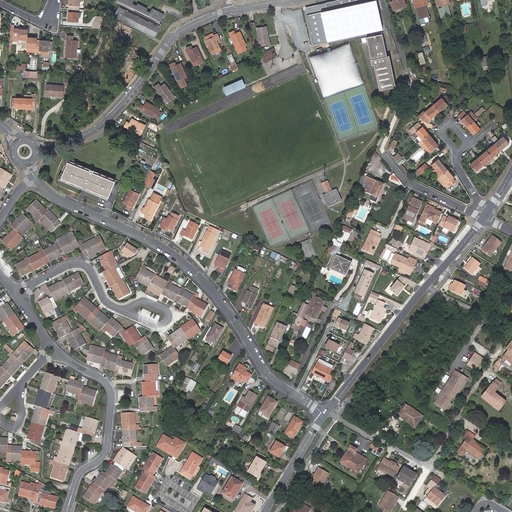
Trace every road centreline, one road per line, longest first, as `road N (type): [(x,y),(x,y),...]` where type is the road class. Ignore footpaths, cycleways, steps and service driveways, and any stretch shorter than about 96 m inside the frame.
road 1 (residential): [(324,415),(265,373),(185,264),(130,229),(53,197),(34,178)]
road 2 (residential): [(484,219),(324,415)]
road 3 (residential): [(45,146),(111,116),(173,36),(227,10)]
road 4 (residential): [(53,348),(111,390),(106,451),(78,473),(67,511)]
road 5 (residential): [(14,294),(80,263),(107,302),(124,311)]
